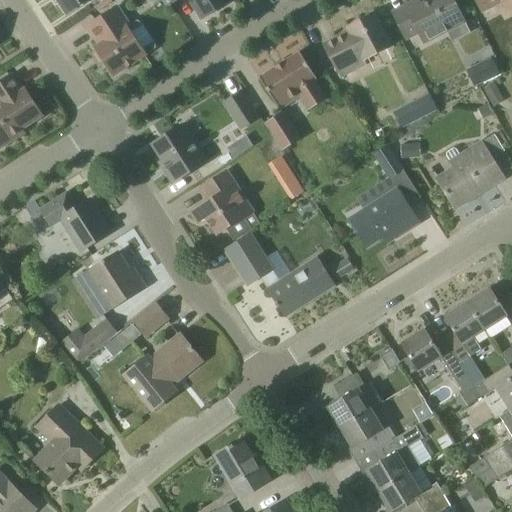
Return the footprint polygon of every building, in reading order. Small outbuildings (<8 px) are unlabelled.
[(67,14),(88,0),(53,0),(55,3),(59,1),(67,14)] [(170,0),(173,5),(180,0),(189,0),(202,20),(230,2),(228,0),(170,0)] [(464,22),(453,0),(431,0),(414,9),(411,4),(393,13),(407,41),(423,35),(426,41),(464,22)] [(511,0),(475,0),(481,10),(500,3),(506,14),(511,10),(511,0)] [(135,62),(145,55),(146,55),(134,38),(115,8),(101,17),(87,27),(99,45),(95,48),(114,76),(125,69),(129,70),(135,66),(135,62)] [(324,45),(338,74),(391,46),(375,14),(347,28),(349,32),(324,45)] [(324,96),(312,78),(314,75),(299,52),(259,77),(274,101),(295,88),(307,107),(324,96)] [(491,57),(466,69),(475,87),(500,75),(491,57)] [(21,92),(11,76),(0,83),(0,147),(16,137),(14,134),(42,116),(25,90),(21,92)] [(491,103),(503,97),(495,83),(483,90),(491,103)] [(243,130),(257,120),(240,93),(225,103),(243,130)] [(420,118),(436,110),(429,95),(413,103),(420,118)] [(282,152),(302,139),(284,112),(265,124),(282,152)] [(173,183),(204,163),(181,126),(152,144),(170,171),(166,173),(173,183)] [(504,178),(483,144),(460,158),(456,150),(453,149),(446,154),(445,157),(453,170),(437,180),(455,209),(504,178)] [(413,158),(412,145),(401,146),(402,159),(413,158)] [(387,182),(403,171),(387,147),(371,158),(387,182)] [(211,200),(192,213),(199,223),(207,218),(217,235),(227,228),(235,240),(252,229),(244,217),(252,212),(228,173),(204,189),(211,200)] [(304,193),(291,175),(278,184),(291,202),(304,193)] [(394,238),(419,222),(399,191),(350,222),(366,248),(391,232),(394,238)] [(76,208),(66,194),(41,210),(51,225),(58,221),(79,253),(111,233),(90,200),(76,208)] [(279,280),(250,235),(226,250),(248,286),(260,278),(268,290),(285,317),(334,286),(316,256),(279,280)] [(110,311),(146,288),(133,268),(130,270),(118,252),(73,281),(85,301),(98,292),(106,305),(99,309),(103,315),(110,310),(110,311)] [(336,278),(354,270),(348,257),(330,266),(336,278)] [(0,280),(0,307),(12,299),(0,280)] [(484,331),(507,316),(490,288),(466,303),(484,331)] [(511,289),(511,288),(500,296),(507,307),(511,303),(511,289)] [(145,338),(153,331),(168,319),(155,303),(132,323),(141,333),(145,338)] [(482,350),(473,337),(484,331),(466,303),(445,316),(454,332),(443,339),(456,359),(460,364),(461,364),(482,350)] [(95,351),(117,333),(107,320),(84,339),(95,351)] [(132,323),(122,330),(132,341),(141,333),(132,323)] [(456,359),(443,339),(433,345),(425,330),(402,344),(409,356),(401,362),(411,378),(441,359),(464,394),(475,386),(461,364),(460,364),(456,359)] [(191,349),(180,336),(146,364),(143,361),(125,376),(153,410),(176,392),(171,385),(202,361),(191,348),(191,349)] [(508,364),(511,362),(511,347),(502,354),(508,364)] [(395,356),(384,362),(389,371),(400,365),(395,356)] [(365,386),(357,373),(334,387),(340,397),(330,403),(331,405),(327,408),(340,428),(373,409),(372,408),(383,401),(371,382),(365,386)] [(511,410),(511,377),(497,387),(511,410)] [(489,392),(482,382),(475,386),(464,394),(461,396),(468,407),(489,392)] [(82,470),(103,449),(59,405),(37,427),(53,442),(36,460),(20,444),(20,445),(36,460),(35,461),(60,485),(78,466),(82,470)] [(386,429),(373,409),(340,428),(352,448),(356,446),(357,449),(368,443),(374,452),(423,425),(422,424),(397,437),(391,426),(386,429)] [(412,473),(421,468),(409,446),(423,439),(429,436),(423,425),(374,452),(379,460),(364,469),(378,491),(411,473),(412,473)] [(257,464),(243,441),(234,446),(233,445),(214,455),(240,499),(271,481),(260,462),(257,464)] [(476,479),(511,455),(511,454),(506,444),(469,468),(476,478),(476,479)] [(511,455),(476,479),(483,489),(511,470),(511,455)] [(390,511),(394,510),(394,511),(396,511),(404,507),(402,505),(412,499),(420,511),(446,497),(438,484),(433,487),(421,468),(412,473),(411,473),(378,491),(390,511)] [(0,511),(32,511),(35,509),(0,474),(0,511)] [(486,495),(487,495),(483,489),(476,479),(476,478),(464,486),(465,488),(474,503),(486,495)] [(446,497),(420,511),(450,511),(448,509),(452,507),(446,497)] [(289,511),(284,501),(265,511),(289,511)]
